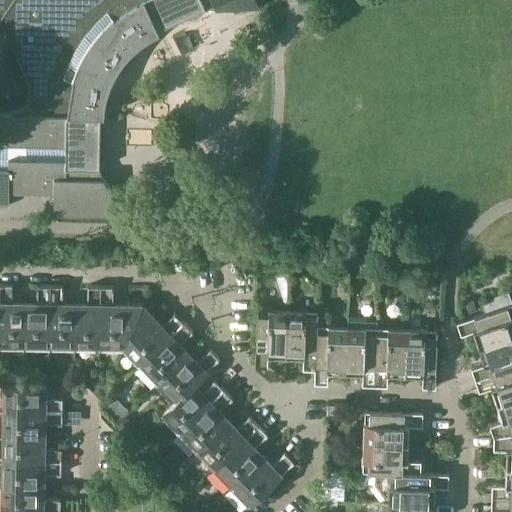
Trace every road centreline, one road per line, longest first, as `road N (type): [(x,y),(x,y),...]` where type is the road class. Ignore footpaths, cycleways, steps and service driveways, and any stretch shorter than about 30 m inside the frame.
road 1 (residential): [(276,398),(155,275),(0,275)]
road 2 (residential): [(447,400),(314,398)]
